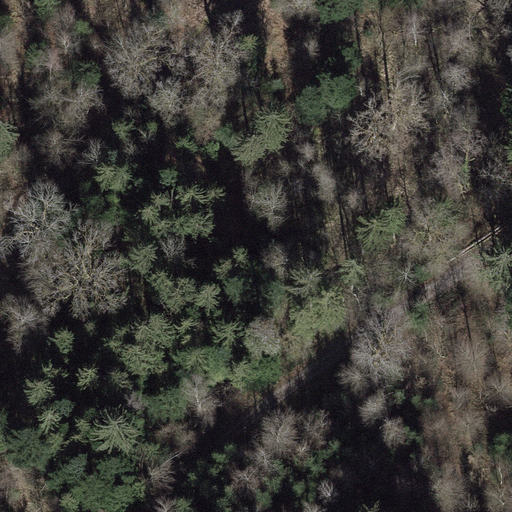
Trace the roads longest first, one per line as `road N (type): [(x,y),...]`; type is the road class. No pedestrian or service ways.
road 1 (track): [(145,511),(204,453),(511,235)]
road 2 (track): [(0,248),(243,0)]
